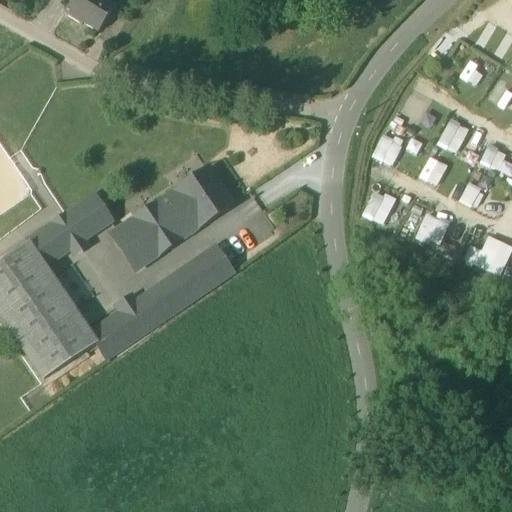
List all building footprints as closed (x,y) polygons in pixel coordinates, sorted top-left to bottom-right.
[(114,7),(105,1),(102,0),(72,0),(64,13),(65,14),(64,15),(82,26),(83,25),(97,34),(114,7)] [(479,86),(484,69),(466,64),(461,80),(479,86)] [(511,110),(511,91),(494,85),(488,100),(511,110)] [(458,154),(471,129),(450,119),(437,144),(458,154)] [(397,165),(401,140),(381,137),(377,162),(397,165)] [(490,146),(481,163),(499,172),(507,156),(490,146)] [(418,178),(437,187),(448,166),(430,156),(418,178)] [(190,213),(199,228),(229,207),(207,174),(177,194),(178,195),(190,213)] [(114,238),(134,269),(177,240),(168,228),(190,213),(178,195),(114,238)] [(55,227),(28,245),(0,263),(0,318),(44,383),(53,376),(96,347),(104,360),(230,274),(215,253),(90,337),(43,267),(70,249),(80,242),(109,222),(94,200),(65,220),(55,227)] [(417,237),(440,247),(451,223),(427,213),(417,237)] [(464,261),(501,278),(511,253),(511,247),(488,236),(482,252),(470,246),(464,261)]
